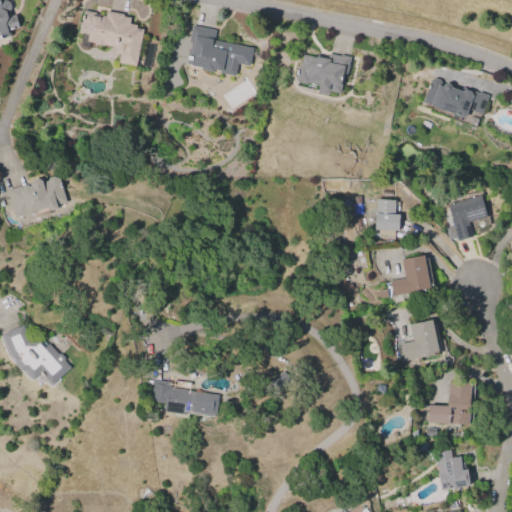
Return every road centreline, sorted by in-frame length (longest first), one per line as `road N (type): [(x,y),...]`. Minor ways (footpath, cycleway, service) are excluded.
road 1 (residential): [(511,72),(450,48),(214,0)]
road 2 (residential): [(499,511),(511,441),(476,287)]
road 3 (residential): [(50,0),(0,131)]
